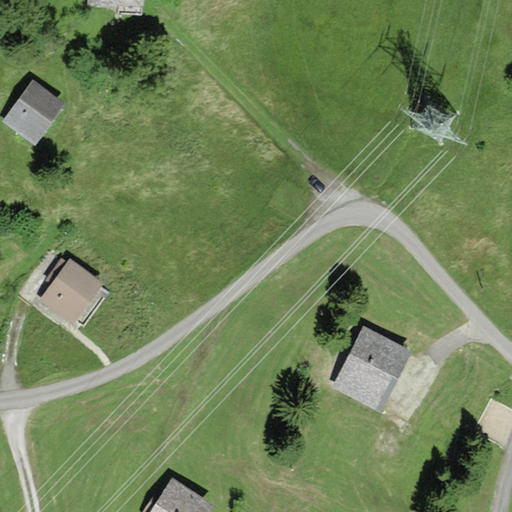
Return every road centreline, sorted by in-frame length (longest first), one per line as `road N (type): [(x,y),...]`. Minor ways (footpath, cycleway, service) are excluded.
road 1 (unclassified): [(511,354),(389,221),(359,214),(315,231),(136,362),(68,389),(0,402)]
road 2 (track): [(154,13),(321,180),(343,218)]
